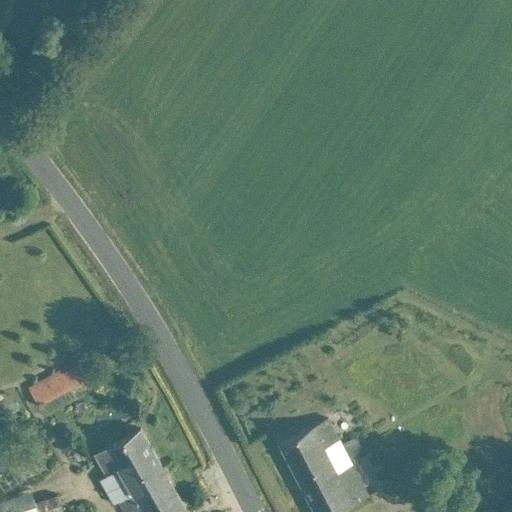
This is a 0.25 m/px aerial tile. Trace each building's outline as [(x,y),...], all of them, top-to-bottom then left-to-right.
[(0,300),(37,377),(94,350),(40,238),(0,257),(0,300)] [(84,378),(76,363),(62,372),(59,367),(27,385),(37,404),(84,378)] [(381,440),(439,413),(422,375),(363,403),(381,440)] [(298,432),(280,442),(316,511),(331,511),(337,509),(367,494),(351,464),(337,471),(324,447),(338,439),(327,417),(298,432)] [(95,453),(106,474),(100,477),(114,502),(118,499),(125,511),(176,511),(186,507),(141,427),(95,453)] [(415,440),(383,454),(401,494),(432,479),(415,440)] [(0,511),(37,511),(30,489),(0,498),(0,511)] [(39,511),(57,511),(63,510),(56,491),(35,498),(39,511)]
